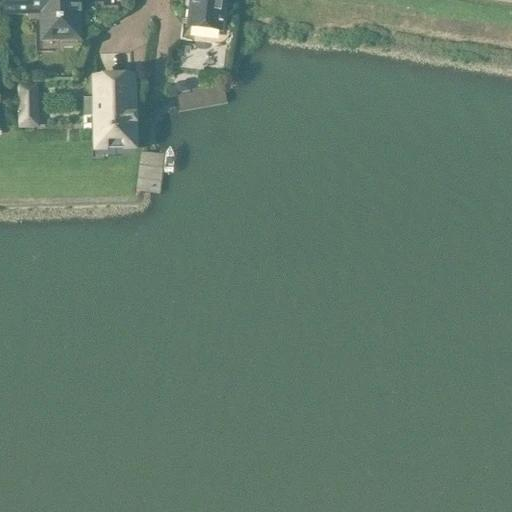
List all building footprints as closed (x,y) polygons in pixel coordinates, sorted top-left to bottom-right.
[(60,41),(78,40),(76,0),(2,0),(3,16),(30,15),(30,8),(42,8),(43,37),(60,36),(60,41)] [(222,23),(223,19),(221,19),(223,0),(191,0),(188,27),(220,31),(221,23),(222,23)] [(115,150),(132,150),(131,79),(96,80),(97,98),(83,99),(83,118),(97,117),(98,146),(115,146),(115,150)] [(173,90),(174,91),(175,93),(177,93),(180,93),(182,93),(184,91),(185,89),(185,87),(185,85),(184,83),(181,81),(178,80),(177,81),(176,81),(173,84),(173,85),(172,87),(172,88),(173,90)] [(39,85),(17,85),(18,130),(40,130),(39,85)]
